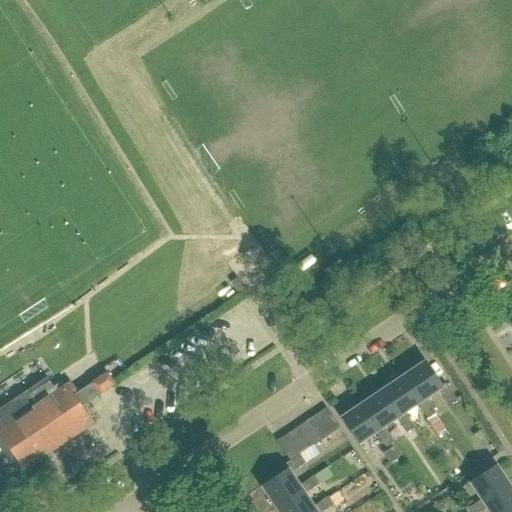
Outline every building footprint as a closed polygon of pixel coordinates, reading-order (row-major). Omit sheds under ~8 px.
[(420,402),(424,399),(437,390),(447,406),(455,400),(444,384),(441,386),(424,361),(402,376),(420,402)] [(114,382),(107,372),(96,379),(104,392),(116,385),(115,384),(114,382)] [(434,414),(424,399),(420,402),(402,376),(382,390),(399,416),(403,414),(416,405),(426,420),(434,414)] [(0,485),(41,458),(42,457),(39,453),(88,421),(88,420),(80,408),(74,399),(79,395),(70,383),(0,429),(0,485)] [(413,429),(403,414),(399,416),(382,390),(361,404),(378,430),(382,427),(395,419),(405,434),(413,429)] [(384,448),(392,443),(382,427),(378,430),(361,404),(339,419),(357,445),(374,433),(384,448)] [(315,416),(329,436),(339,429),(325,409),(315,416)] [(319,442),(329,436),(315,416),(305,422),(319,442)] [(309,449),(319,442),(305,422),(296,429),(309,449)] [(299,455),(309,449),(296,429),(286,436),(299,455)] [(289,462),(299,456),(299,455),(286,436),(276,442),(289,462)] [(391,463),(400,457),(393,447),(384,453),(391,463)] [(301,491),(298,486),(289,474),(304,464),(299,456),(289,462),(283,466),(285,470),(261,487),(275,508),(301,491)] [(483,505),(509,488),(494,466),(468,483),(480,501),(465,511),(466,511),(480,511),(485,509),(483,505)] [(314,511),(315,511),(312,507),(303,495),(318,485),(313,477),(298,486),(301,491),(275,508),(277,511),(314,511)] [(511,511),(511,492),(509,488),(483,505),(485,509),(487,511),(511,511)] [(323,511),(332,506),(327,498),(312,507),(315,511),(314,511),(323,511)]
